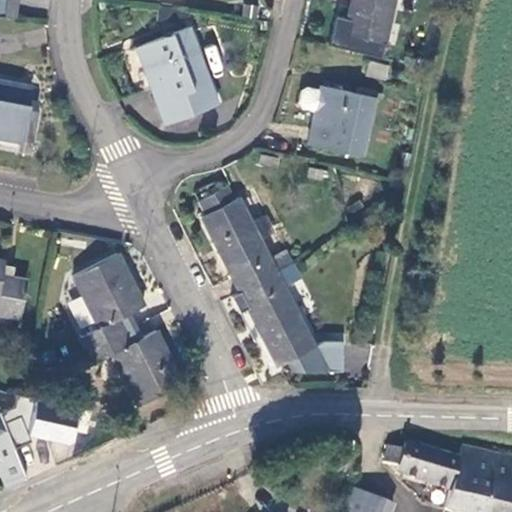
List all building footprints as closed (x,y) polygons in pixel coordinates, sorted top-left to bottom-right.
[(0,0),(0,16),(14,19),(16,0),(0,0)] [(384,43),(394,0),(350,0),(343,33),(384,43)] [(191,18),(193,12),(165,8),(164,18),(179,20),(191,18)] [(217,107),(189,27),(136,47),(164,125),(217,107)] [(369,60),(366,74),(387,79),(390,65),(369,60)] [(0,137),(26,142),(29,121),(33,99),(35,88),(0,82),(0,137)] [(363,156),(376,97),(321,85),(319,91),(315,111),(308,144),(363,156)] [(301,108),(315,111),(319,91),(306,88),(301,91),(298,104),(301,108)] [(33,99),(29,121),(39,123),(42,101),(33,99)] [(201,217),(239,292),(277,273),(295,264),(288,249),(269,258),(239,198),(234,200),(227,187),(198,201),(205,215),(201,217)] [(83,340),(89,351),(126,332),(120,320),(132,314),(146,307),(119,254),(75,277),(101,330),(83,340)] [(7,262),(0,260),(0,316),(21,320),(29,281),(14,278),(17,269),(5,267),(7,262)] [(277,273),(239,292),(256,326),(260,333),(276,366),(288,361),(293,372),(341,375),(343,344),(323,343),(314,347),(277,273)] [(126,332),(138,326),(132,314),(120,320),(126,332)] [(145,338),(138,326),(126,332),(132,344),(145,338)] [(260,333),(256,326),(249,330),(252,337),(260,333)] [(126,332),(89,351),(96,364),(113,355),(140,406),(185,385),(159,332),(145,338),(132,344),(126,332)] [(39,401),(31,436),(73,445),(81,411),(39,401)] [(0,410),(0,436),(10,432),(0,410)] [(14,444),(28,440),(22,418),(8,422),(14,444)] [(458,511),(511,511),(511,458),(463,449),(459,461),(408,443),(406,450),(391,446),(386,462),(400,466),(399,471),(452,491),(448,510),(458,511)] [(395,511),(397,506),(352,489),(344,511),(395,511)]
